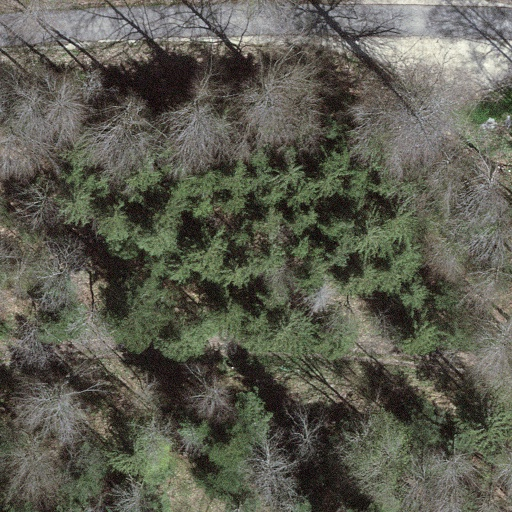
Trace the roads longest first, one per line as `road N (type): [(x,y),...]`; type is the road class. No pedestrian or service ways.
road 1 (track): [(0,385),(256,350),(511,328)]
road 2 (unclassified): [(511,5),(0,41)]
